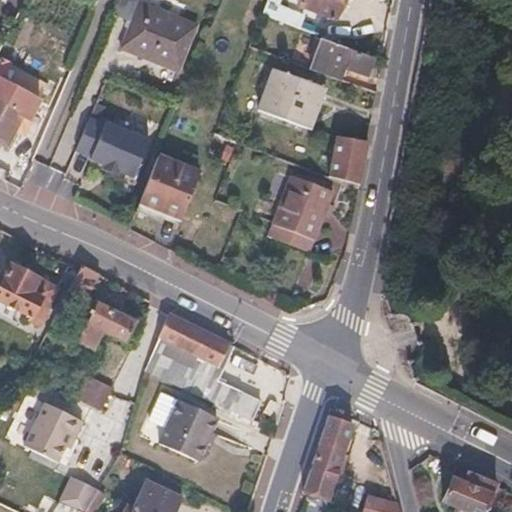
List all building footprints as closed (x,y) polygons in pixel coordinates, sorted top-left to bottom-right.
[(122,0),(117,13),(135,21),(123,48),(154,61),(174,13),(144,0),(122,0)] [(284,0),(270,0),(265,13),(292,25),(298,12),(282,5),(284,0)] [(347,0),(304,0),(301,9),(338,23),(347,0)] [(200,26),(174,13),(154,61),(181,72),(200,26)] [(303,29),(300,36),(321,45),(323,41),(324,38),(303,29)] [(323,41),(321,45),(310,68),(338,80),(343,69),(366,79),(373,63),(323,41)] [(323,86),(276,68),(261,109),(308,127),(323,86)] [(40,98),(0,78),(0,139),(8,143),(20,120),(27,124),(40,98)] [(105,125),(88,118),(75,149),(91,156),(90,159),(105,165),(111,167),(126,131),(106,122),(105,125)] [(148,141),(126,131),(111,167),(118,170),(133,176),(148,141)] [(368,138),(337,133),(330,175),(334,177),(361,182),(368,138)] [(201,174),(159,156),(138,204),(181,222),(201,174)] [(334,190),(293,174),(272,222),(267,235),(307,250),(312,239),(314,240),(334,190)] [(234,206),(216,199),(211,211),(229,219),(234,206)] [(242,209),(234,206),(229,219),(236,222),(242,209)] [(272,222),(242,209),(236,222),(267,235),(272,222)] [(51,288),(9,265),(0,280),(0,303),(32,322),(51,288)] [(82,265),(79,271),(95,279),(98,274),(82,265)] [(95,279),(79,271),(69,291),(85,299),(95,279)] [(136,320),(97,299),(75,338),(92,347),(101,330),(124,342),(136,320)] [(230,343),(169,315),(144,371),(251,419),(258,402),(208,379),(230,343)] [(110,388),(84,375),(72,398),(99,411),(110,388)] [(196,471),(219,421),(160,393),(146,423),(162,431),(153,450),(196,471)] [(80,417),(40,401),(22,446),(56,460),(64,443),(68,432),(73,434),(80,417)] [(277,402),(276,436),(288,437),(290,403),(277,402)] [(351,423),(327,415),(302,491),(308,493),(326,499),(331,482),(337,484),(347,452),(341,450),(351,423)] [(73,434),(68,432),(64,443),(68,445),(73,434)] [(98,485),(72,472),(61,497),(84,509),(98,485)] [(465,482),(453,476),(441,498),(468,511),(483,511),(497,487),(470,474),(465,482)] [(175,511),(183,496),(146,478),(129,511),(175,511)] [(361,511),(398,511),(393,491),(372,483),(361,511)] [(61,497),(51,511),(90,511),(84,509),(61,497)]
